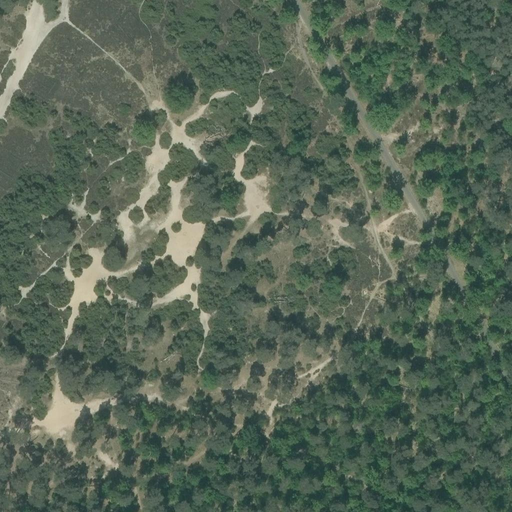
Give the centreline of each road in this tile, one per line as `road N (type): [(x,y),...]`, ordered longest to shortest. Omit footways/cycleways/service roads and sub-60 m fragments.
road 1 (track): [(511,384),(428,206),(295,0)]
road 2 (track): [(0,120),(64,0)]
